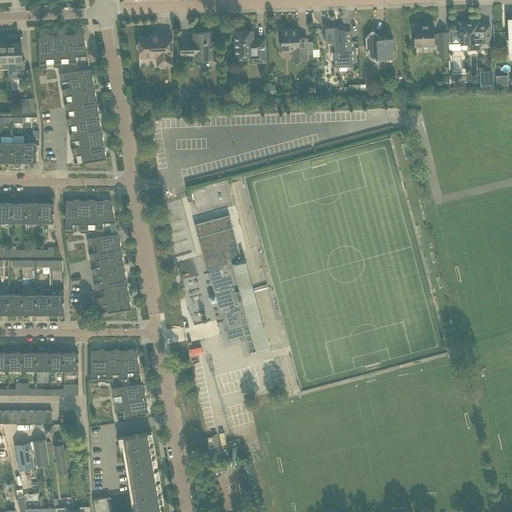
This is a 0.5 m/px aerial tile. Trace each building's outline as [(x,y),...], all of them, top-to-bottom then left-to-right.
[(491,46),(490,34),(490,24),(479,25),(479,22),(460,22),(460,32),(460,42),(467,42),(468,49),(480,49),(480,47),(491,46)] [(426,25),(414,26),(415,36),(415,46),(434,45),(440,45),(440,49),(448,49),(447,42),(447,32),(439,32),(439,37),(434,37),(433,23),(426,24),(426,25)] [(353,67),(352,41),(345,41),(345,29),(338,29),(338,30),(335,30),(335,27),(325,28),(325,43),(335,43),(336,52),(338,52),(338,59),(336,60),(336,67),(353,67)] [(298,29),(295,29),(281,30),(282,51),(293,50),(293,61),(308,60),(307,38),(298,38),(298,29)] [(366,37),(366,47),(366,54),(377,64),(382,58),(393,58),(393,38),(381,38),(372,30),(366,37)] [(265,38),(257,38),(253,39),(253,31),(235,31),(236,58),(256,57),(257,62),(266,62),(265,38)] [(212,58),(211,42),(211,32),(194,33),(194,40),(180,40),(181,56),(194,55),(195,59),(199,59),(202,62),(206,59),(212,58)] [(87,56),(84,33),(76,34),(76,35),(73,35),(69,36),(68,36),(69,58),(69,66),(76,66),(76,56),(87,56)] [(68,36),(69,36),(69,34),(61,34),(61,36),(58,36),(54,36),(53,36),(54,59),(54,67),(62,66),(61,58),(69,58),(68,36)] [(172,56),(172,44),(171,34),(158,34),(159,36),(139,37),(140,57),(157,57),(157,66),(171,65),(171,56),(172,56)] [(53,36),(54,36),(54,35),(46,35),(46,36),(38,37),(39,67),(46,67),(47,67),(46,59),(54,59),(53,36)] [(21,43),(7,44),(8,68),(8,78),(14,78),(13,71),(25,70),(25,60),(22,60),(21,54),(21,43)] [(94,85),(93,77),(91,78),(91,75),(90,69),(86,70),(60,74),(61,82),(69,80),(70,88),(92,84),(92,85),(94,85)] [(494,71),(480,71),(481,86),(494,85),(494,71)] [(508,75),(496,76),(496,86),(508,86),(508,75)] [(96,100),(95,92),(93,92),(93,90),(92,85),(92,84),(70,88),(62,89),(63,97),(71,95),(72,103),(95,99),(95,100),(96,100)] [(33,98),(27,99),(29,113),(35,112),(33,98)] [(99,114),(97,107),(96,107),(95,100),(95,99),(72,103),(64,104),(66,111),(74,110),(75,117),(75,118),(97,114),(97,115),(99,114)] [(101,129),(100,122),(98,122),(97,115),(97,114),(75,118),(75,117),(67,118),(68,126),(76,125),(77,132),(77,133),(100,129),(100,130),(101,129)] [(103,143),(102,136),(101,137),(100,130),(100,129),(77,133),(77,132),(69,134),(71,141),(78,140),(80,147),(80,148),(102,144),(104,144),(103,143)] [(1,143),(1,161),(12,161),(12,143),(1,143)] [(24,161),(24,143),(13,143),(12,143),(12,161),(24,161)] [(36,161),(36,151),(36,143),(24,143),(24,161),(36,161)] [(106,159),(105,151),(103,152),(102,144),(80,148),(80,147),(72,148),(73,156),(81,155),(82,162),(82,163),(85,162),(106,159)] [(177,257),(194,253),(186,216),(180,217),(179,214),(184,213),(181,199),(165,202),(177,257)] [(81,224),(81,201),(81,200),(74,200),(74,201),(65,201),(65,220),(65,232),(73,232),(73,224),(80,224),(81,224)] [(96,224),(96,201),(96,200),(89,200),(89,201),(81,201),(81,224),(80,224),(80,232),(88,232),(88,224),(95,224),(96,224)] [(115,222),(111,200),(104,200),(104,202),(96,201),(96,224),(95,224),(95,232),(103,232),(103,222),(115,222)] [(12,221),(12,203),(0,203),(0,221),(6,221),(6,226),(12,226),(12,221)] [(26,222),(26,204),(12,203),(12,221),(26,222)] [(54,222),(54,203),(53,203),(53,204),(40,204),(40,222),(54,222)] [(40,222),(40,204),(26,204),(26,222),(40,222)] [(236,237),(229,215),(194,224),(204,261),(206,261),(208,268),(229,262),(228,260),(232,259),(231,257),(241,254),(236,237)] [(121,249),(120,242),(118,242),(117,234),(87,239),(88,247),(96,245),(97,253),(120,249),(120,250),(121,249)] [(48,247),(48,249),(40,249),(40,256),(54,256),(54,247),(48,247)] [(124,264),(122,257),(121,257),(120,254),(120,250),(120,249),(97,253),(89,254),(90,260),(91,261),(98,260),(100,267),(100,268),(122,264),(122,265),(124,264)] [(267,347),(252,293),(268,289),(267,284),(251,289),(243,261),(242,261),(241,254),(231,257),(232,259),(228,260),(229,262),(208,268),(210,275),(211,274),(212,278),(211,278),(215,295),(209,297),(211,303),(217,301),(228,341),(240,338),(241,341),(245,340),(248,352),(267,347)] [(63,260),(58,260),(50,260),(50,267),(50,271),(63,271),(63,260)] [(126,279),(125,272),(123,272),(122,265),(122,264),(100,268),(100,267),(92,269),(93,276),(101,275),(102,282),(102,283),(125,279),(126,279)] [(129,294),(127,286),(126,287),(125,279),(102,283),(102,282),(94,284),(96,291),(103,290),(105,297),(127,294),(129,294)] [(36,294),(36,313),(50,313),(50,294),(50,289),(43,289),(43,294),(36,294)] [(50,294),(50,313),(63,313),(64,313),(64,303),(64,294),(64,289),(57,289),(57,294),(50,294)] [(0,312),(8,312),(8,294),(0,294),(0,312)] [(22,313),(22,294),(8,294),(8,312),(22,313)] [(22,294),(22,313),(36,313),(36,294),(22,294)] [(131,309),(130,301),(128,302),(127,294),(105,297),(97,298),(98,306),(106,304),(107,312),(107,313),(111,312),(131,309)] [(106,374),(106,351),(106,350),(99,350),(99,351),(96,351),(90,351),(90,365),(90,382),(98,382),(98,374),(105,374),(106,374)] [(121,374),(121,351),(121,350),(114,350),(114,351),(111,351),(106,351),(106,374),(105,374),(105,382),(113,382),(113,374),(120,374),(121,374)] [(140,372),(136,350),(129,350),(129,351),(121,351),(121,374),(120,374),(120,382),(128,382),(128,372),(139,372),(140,372)] [(0,353),(0,368),(8,369),(8,353),(0,353)] [(8,353),(8,369),(9,369),(22,369),(22,353),(8,353)] [(36,369),(36,353),(22,353),(22,369),(36,369)] [(50,369),(50,353),(36,353),(36,369),(50,369)] [(64,369),(64,353),(50,353),(50,369),(64,369)] [(78,374),(78,353),(64,353),(64,369),(64,374),(78,374)] [(78,395),(78,384),(64,384),(64,395),(78,395)] [(145,392),(143,392),(143,389),(142,384),(112,389),(113,396),(121,395),(122,402),(122,403),(144,399),(144,400),(146,399),(145,392)] [(145,404),(144,400),(144,399),(122,403),(122,402),(114,404),(116,411),(123,410),(125,418),(149,414),(147,407),(146,407),(145,404)] [(11,423),(11,410),(2,410),(2,423),(11,423)] [(19,423),(19,410),(11,410),(11,423),(19,423)] [(27,423),(27,410),(19,410),(19,423),(27,423)] [(35,423),(35,410),(27,410),(27,423),(35,423)] [(44,423),(44,410),(35,410),(35,423),(44,423)] [(52,423),(52,410),(44,410),(44,423),(52,423)] [(53,433),(52,425),(43,425),(45,434),(53,433)] [(148,433),(148,432),(124,436),(136,509),(136,511),(129,511),(112,511),(110,496),(104,497),(93,499),(94,505),(100,504),(101,511),(160,511),(160,509),(160,508),(148,433)] [(49,463),(46,440),(34,441),(37,465),(49,463)] [(34,467),(30,441),(15,444),(19,469),(34,467)] [(67,472),(65,454),(63,443),(54,445),(58,473),(67,472)] [(234,478),(221,481),(228,511),(241,508),(234,478)] [(26,511),(27,511),(24,495),(17,497),(20,511),(26,511)] [(73,511),(74,510),(68,510),(68,507),(59,507),(57,498),(53,499),(55,508),(55,511),(73,511)]
